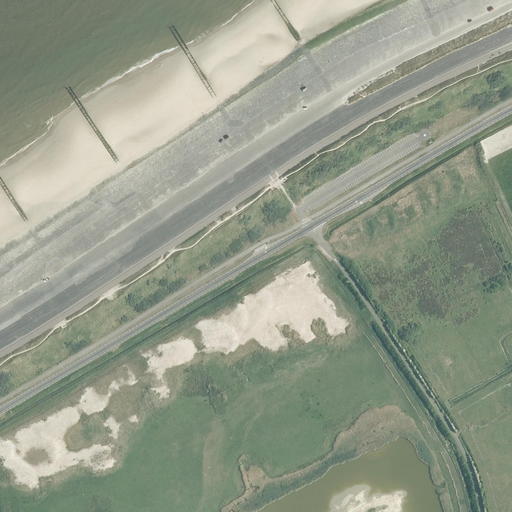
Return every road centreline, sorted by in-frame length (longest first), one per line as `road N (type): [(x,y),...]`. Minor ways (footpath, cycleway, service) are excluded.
road 1 (unclassified): [(511,46),(369,116),(0,352)]
road 2 (secondary): [(0,411),(310,227)]
road 3 (unclassified): [(482,511),(461,447),(310,227)]
road 4 (secondary): [(310,227),(511,109)]
